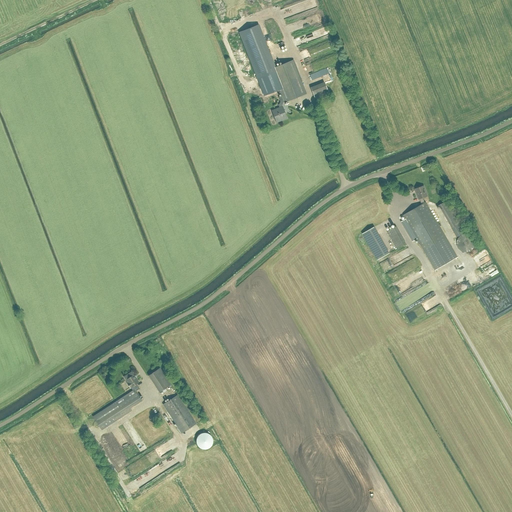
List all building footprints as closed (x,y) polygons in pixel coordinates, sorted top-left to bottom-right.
[(272,72),(281,96),(278,97),(280,101),(280,102),(279,104),(278,105),(279,108),(271,111),(276,122),(287,118),(282,106),(282,105),(283,103),(284,102),(284,103),(306,94),(293,60),(275,66),(258,24),(239,32),(257,78),(272,72)] [(310,51),(324,49),(323,42),(320,43),(321,46),(315,47),(315,46),(309,47),(310,51)] [(313,99),(327,94),(321,79),(307,84),(313,99)] [(435,270),(458,257),(425,202),(425,203),(423,198),(427,196),(424,186),(416,188),(417,192),(416,193),(419,199),(421,204),(403,215),(405,219),(401,222),(413,242),(417,239),(435,270)] [(439,205),(457,236),(465,232),(447,200),(439,205)] [(374,226),(363,233),(378,258),(389,252),(374,226)] [(397,249),(406,244),(396,226),(387,231),(397,249)] [(457,242),(457,243),(457,244),(457,245),(457,246),(457,247),(458,248),(459,249),(460,250),(461,251),(462,251),(463,252),(464,252),(465,252),(466,252),(467,252),(468,252),(469,252),(470,251),(471,250),(472,250),(472,249),(473,249),(473,248),(474,247),(474,246),(475,245),(475,244),(475,243),(475,242),(475,241),(474,240),(474,239),(474,238),(473,238),(473,237),(472,236),(471,235),(470,235),(469,234),(468,234),(467,234),(466,234),(465,234),(464,234),(463,234),(462,235),(461,235),(460,235),(460,236),(459,236),(459,237),(458,238),(457,239),(457,240),(457,241),(457,242)] [(394,255),(397,262),(410,254),(407,248),(394,255)] [(454,272),(462,269),(461,266),(460,266),(458,259),(450,262),(451,265),(454,272)] [(442,270),(435,271),(436,278),(447,276),(445,267),(442,268),(442,270)] [(391,281),(398,276),(395,271),(388,275),(391,281)] [(420,271),(396,283),(400,292),(424,279),(420,271)] [(410,293),(414,300),(424,294),(420,288),(415,291),(415,290),(410,293)] [(147,376),(157,394),(169,387),(159,369),(147,376)] [(141,400),(137,393),(135,391),(139,389),(136,384),(138,382),(131,371),(124,376),(123,376),(127,383),(126,383),(130,388),(130,387),(133,391),(92,416),(101,429),(131,410),(130,407),(141,400)] [(182,433),(196,424),(177,395),(163,404),(182,433)] [(140,427),(142,428),(145,428),(147,427),(149,425),(151,423),(151,421),(151,418),(149,415),(147,414),(145,413),(142,413),(139,414),(137,415),(136,418),(136,421),(136,423),(137,426),(140,427)] [(126,431),(130,428),(125,421),(121,424),(126,431)] [(196,440),(197,443),(198,445),(200,447),(203,448),(205,448),(208,447),(210,446),(212,444),(212,441),(212,438),(211,436),(209,434),(206,432),(203,432),(201,433),(198,435),(197,437),(196,440)]
